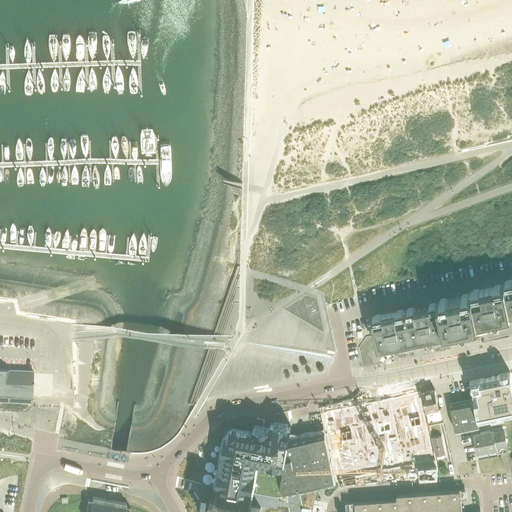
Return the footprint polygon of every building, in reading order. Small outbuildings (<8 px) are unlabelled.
[(376,318),(382,345),(442,333),(444,330),(474,324),(478,320),(507,315),(510,311),(511,310),(511,281),(504,284),(503,286),(472,293),(470,296),(440,302),(438,305),(376,318)] [(269,298),(272,304),(289,297),(286,291),(269,298)] [(188,363),(196,364),(196,360),(208,361),(209,352),(189,351),(188,363)] [(0,399),(32,401),(32,397),(33,397),(33,381),(32,381),(33,370),(0,369),(0,399)] [(511,383),(510,372),(471,380),(475,396),(473,396),(477,414),(478,414),(479,418),(481,427),(511,420),(511,383)] [(69,398),(81,399),(81,386),(70,386),(69,398)] [(427,412),(426,412),(429,424),(443,421),(441,408),(438,408),(434,389),(422,392),(427,412)] [(422,393),(321,416),(335,478),(435,456),(422,393)] [(474,401),(450,406),(455,430),(456,430),(455,429),(469,426),(478,424),(478,426),(479,426),(474,401)] [(311,511),(316,492),(315,487),(278,494),(289,434),(289,431),(291,425),(287,424),(288,422),(274,420),(274,422),(270,421),(269,428),(268,427),(255,425),(254,425),(253,427),(253,430),(241,428),(232,426),(231,426),(230,431),(227,431),(226,430),(226,431),(225,433),(224,439),(224,442),(216,440),(214,451),(209,477),(202,511),(311,511)] [(497,447),(507,445),(504,430),(494,432),(493,431),(473,435),(477,453),(497,449),(497,447)] [(289,434),(278,494),(335,482),(333,470),(324,431),(302,436),(289,434)] [(435,455),(446,453),(442,436),(432,438),(435,455)] [(460,493),(445,494),(446,511),(461,510),(460,493)] [(446,511),(445,494),(430,495),(431,511),(445,511),(446,511)] [(431,511),(430,495),(415,496),(416,511),(431,511)] [(128,511),(129,506),(125,505),(126,502),(92,496),(92,499),(87,498),(84,511),(128,511)] [(416,511),(415,496),(400,497),(400,501),(401,501),(401,511),(416,511)] [(400,501),(386,502),(386,511),(401,511),(401,501),(400,501)] [(386,511),(386,502),(370,503),(371,511),(386,511)] [(371,511),(370,503),(355,504),(355,511),(371,511)]
